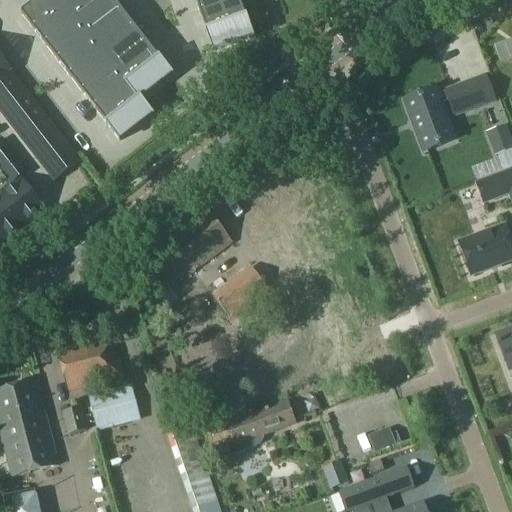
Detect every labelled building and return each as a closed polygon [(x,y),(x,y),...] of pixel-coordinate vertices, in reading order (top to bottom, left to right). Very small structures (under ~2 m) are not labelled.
[(26,9),(20,14),(33,30),(66,5),(61,0),(38,0),(28,8),(27,7),(25,8),(26,9)] [(72,0),(66,5),(78,21),(104,0),(72,0)] [(113,0),(104,0),(78,21),(90,37),(122,12),(113,0)] [(195,0),(200,14),(238,0),(195,0)] [(239,0),(238,0),(200,14),(206,32),(205,32),(205,33),(247,18),(247,17),(246,17),(239,0)] [(66,5),(33,30),(45,46),(78,21),(66,5)] [(122,12),(90,37),(103,52),(135,28),(122,12)] [(247,18),(205,33),(206,34),(207,33),(214,52),(253,38),(246,19),(248,19),(247,18)] [(78,21),(45,46),(58,62),(90,37),(78,21)] [(135,28),(103,52),(115,68),(147,43),(135,28)] [(90,37),(58,62),(70,78),(103,52),(90,37)] [(147,43),(115,68),(128,84),(160,58),(159,59),(147,43)] [(103,52),(70,78),(82,94),(115,68),(103,52)] [(10,72),(0,58),(0,102),(58,177),(54,180),(55,181),(80,162),(10,72)] [(160,58),(128,84),(140,100),(141,100),(172,76),(160,60),(161,59),(160,58)] [(115,68),(82,94),(95,110),(128,84),(115,68)] [(444,93),(436,96),(435,92),(407,102),(425,151),(453,141),(440,105),(448,102),(448,103),(460,98),(465,112),(485,105),(476,81),(444,93)] [(128,84),(95,110),(106,124),(105,125),(106,126),(140,100),(128,84)] [(140,100),(106,126),(106,127),(107,126),(120,142),(153,116),(141,100),(140,100)] [(511,139),(507,126),(488,134),(496,156),(511,149),(511,139)] [(0,248),(46,212),(19,178),(27,171),(2,140),(0,141),(0,169),(11,184),(0,192),(0,248)] [(511,171),(477,185),(484,204),(511,194),(511,197),(511,171)] [(208,211),(195,222),(147,258),(169,286),(185,274),(187,276),(198,268),(199,269),(233,243),(208,211)] [(511,245),(504,225),(459,242),(471,274),(511,258),(511,245)] [(252,268),(246,272),(213,296),(230,319),(269,290),(252,268)] [(511,333),(498,339),(499,343),(497,344),(504,362),(506,362),(509,369),(511,367),(511,333)] [(58,351),(66,385),(68,392),(95,385),(124,378),(114,337),(58,351)] [(37,383),(30,385),(0,392),(0,430),(12,478),(58,466),(37,383)] [(98,432),(142,421),(133,386),(89,398),(98,432)] [(295,424),(288,403),(228,425),(237,446),(240,454),(257,447),(254,439),(295,424)] [(86,431),(81,409),(63,413),(69,435),(86,431)] [(169,435),(194,510),(193,510),(193,511),(221,511),(218,502),(216,503),(191,428),(169,435)] [(369,438),(375,453),(396,444),(400,443),(397,435),(392,437),(389,430),(369,438)] [(347,463),(350,470),(359,467),(356,459),(347,463)] [(384,471),(381,462),(369,466),(373,475),(384,471)] [(348,482),(342,467),(327,472),(332,488),(348,482)] [(408,469),(407,468),(338,493),(339,494),(341,493),(348,511),(347,511),(351,511),(415,489),(415,488),(413,488),(406,469),(408,469)] [(4,502),(6,511),(39,511),(37,495),(4,502)] [(426,511),(424,504),(425,504),(424,502),(397,511),(426,511)]
